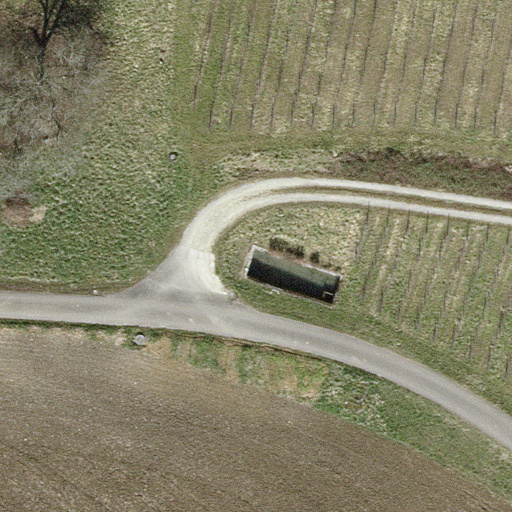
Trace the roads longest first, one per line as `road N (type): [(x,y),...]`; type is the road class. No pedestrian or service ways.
road 1 (unclassified): [(0,302),(179,312),(292,331),(430,381),(511,432)]
road 2 (track): [(179,312),(190,253),(240,206),(341,190),(511,213)]
